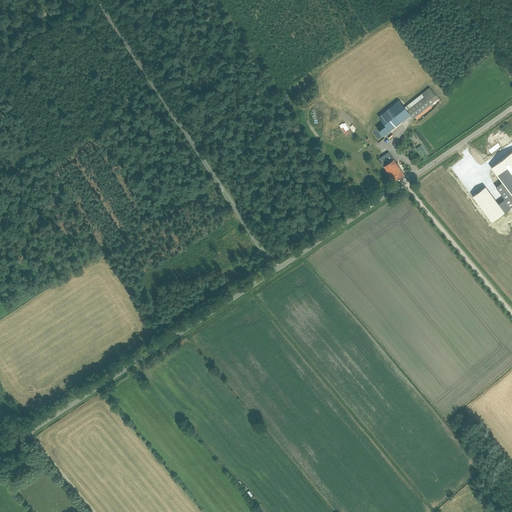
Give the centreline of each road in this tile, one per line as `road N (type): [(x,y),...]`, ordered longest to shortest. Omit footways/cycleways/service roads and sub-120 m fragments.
road 1 (unclassified): [(275,271),(0,452)]
road 2 (unclassified): [(275,271),(97,0)]
road 3 (unclassified): [(511,314),(403,184)]
road 4 (unclassified): [(403,184),(275,271)]
road 5 (unclassified): [(511,108),(403,184)]
